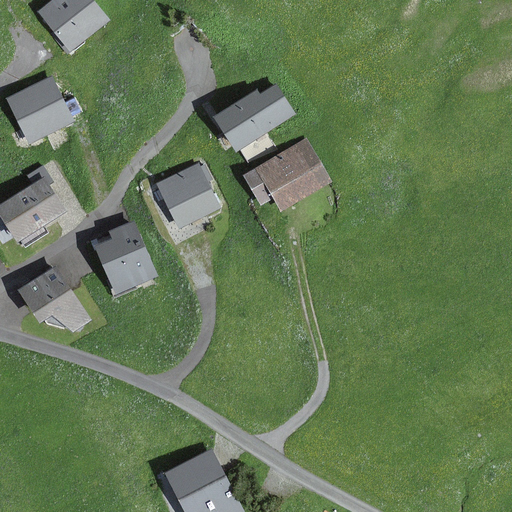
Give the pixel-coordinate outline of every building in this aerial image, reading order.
[(91,0),(61,0),(42,16),(72,52),(109,22),(91,0)] [(56,81),(12,101),(31,142),(75,122),(56,81)] [(220,113),(240,145),(292,113),(277,87),(263,95),(259,89),(220,113)] [(311,136),(245,171),(261,201),(282,190),(288,202),(334,177),(311,136)] [(204,162),(160,183),(179,225),(224,204),(204,162)] [(49,180),(0,210),(0,211),(18,240),(67,209),(49,180)] [(116,237),(97,244),(114,289),(155,273),(134,218),(112,227),(116,237)] [(60,270),(28,291),(49,324),(64,314),(75,332),(93,320),(60,270)] [(192,466),(176,474),(193,506),(186,510),(186,511),(245,511),(213,448),(189,460),(192,466)]
